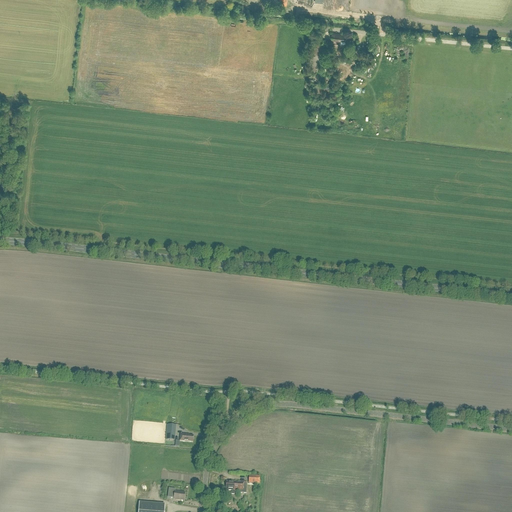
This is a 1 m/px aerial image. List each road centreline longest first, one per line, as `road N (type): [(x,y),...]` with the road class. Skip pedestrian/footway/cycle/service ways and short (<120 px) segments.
road 1 (primary): [(0,241),(511,297)]
road 2 (tertiary): [(202,511),(211,449),(253,409),(279,404),(511,429)]
road 3 (track): [(302,24),(76,0)]
